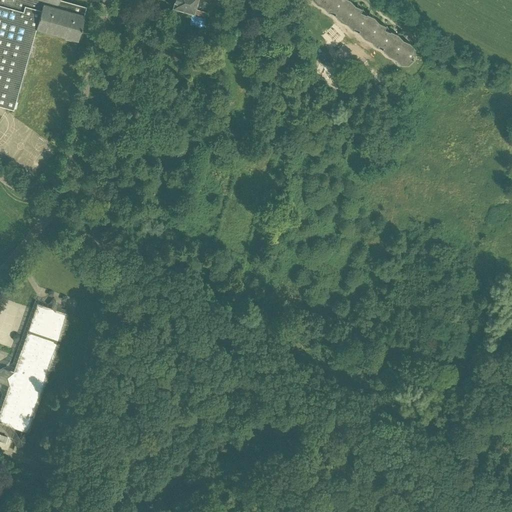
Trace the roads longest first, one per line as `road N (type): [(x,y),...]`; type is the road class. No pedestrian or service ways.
road 1 (unclassified): [(511,499),(391,437),(52,220)]
road 2 (track): [(44,511),(128,268)]
road 3 (unclassified): [(52,220),(107,0)]
